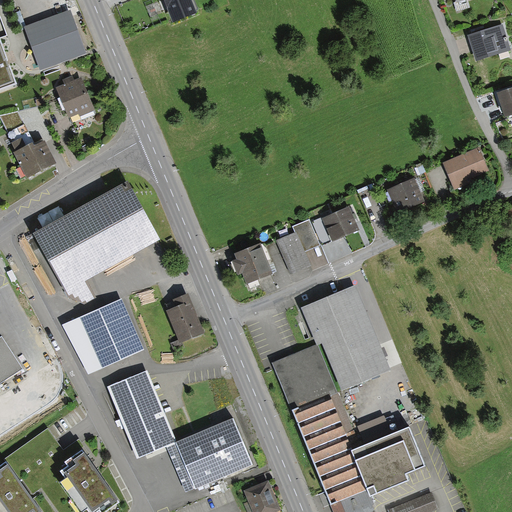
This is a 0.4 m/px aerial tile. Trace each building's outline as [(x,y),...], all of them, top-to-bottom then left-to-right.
[(163,0),(173,24),(196,16),(189,0),(163,0)] [(31,27),(46,66),(87,51),(73,12),(31,27)] [(470,37),(477,61),(511,51),(504,27),(470,37)] [(0,88),(16,82),(0,41),(0,88)] [(80,118),(94,112),(81,81),(74,84),(72,79),(64,82),(66,88),(57,91),(69,120),(79,115),(80,118)] [(511,91),(497,96),(505,120),(511,117),(511,91)] [(26,182),(56,166),(44,143),(33,149),(31,147),(26,149),(21,141),(12,145),(17,154),(12,157),(26,182)] [(443,165),(454,191),(468,186),(467,182),(489,173),(480,150),(443,165)] [(388,192),(398,214),(424,203),(415,181),(388,192)] [(160,243),(127,185),(33,238),(69,301),(84,307),(97,300),(87,284),(160,243)] [(322,220),(332,243),(359,232),(349,209),(322,220)] [(278,243),(292,275),(312,267),(306,254),(321,248),(310,221),(294,228),(296,235),(278,243)] [(235,255),(245,284),(273,274),(263,245),(235,255)] [(336,393),(389,371),(355,287),(301,309),(316,345),(272,363),(331,506),(365,493),(367,499),(409,482),(407,477),(425,469),(409,428),(359,449),(336,393)] [(166,312),(178,344),(203,334),(188,295),(173,301),(175,308),(166,312)] [(80,319),(103,371),(145,352),(122,301),(80,319)] [(0,383),(23,369),(1,336),(0,337),(0,383)] [(147,366),(107,383),(137,456),(167,444),(185,489),(253,461),(233,413),(176,437),(147,366)] [(109,511),(118,506),(95,473),(80,452),(63,464),(66,469),(59,474),(64,481),(58,486),(76,511),(83,511),(86,510),(87,511),(109,511)] [(39,511),(30,498),(5,464),(0,467),(0,511),(39,511)] [(268,482),(244,492),(252,511),(278,511),(280,511),(268,482)] [(389,511),(434,511),(439,510),(433,493),(389,511)]
